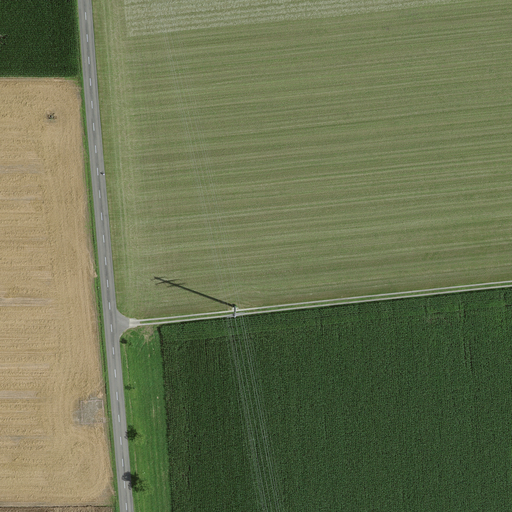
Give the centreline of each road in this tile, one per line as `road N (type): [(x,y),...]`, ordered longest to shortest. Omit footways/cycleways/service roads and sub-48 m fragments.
road 1 (tertiary): [(86,0),(127,511)]
road 2 (track): [(511,284),(111,326)]
